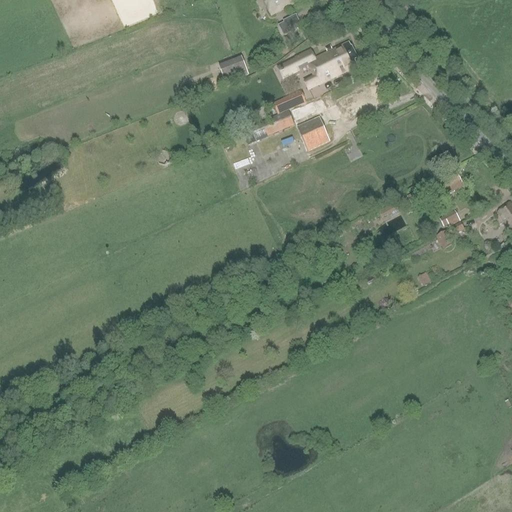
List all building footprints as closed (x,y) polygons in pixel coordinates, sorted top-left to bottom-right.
[(266,0),(270,6),(267,8),(271,16),(300,1),(300,0),(266,0)] [(282,37),(289,33),(301,28),(295,16),(283,21),(281,22),(282,24),(277,26),(282,37)] [(294,62),(281,69),(286,80),(300,74),(298,69),(308,64),(315,79),(305,84),(309,92),(357,67),(354,60),(357,59),(349,44),(315,61),(311,53),(296,60),(296,61),(294,63),(294,62)] [(242,58),(219,67),(225,84),(248,75),(242,58)] [(378,84),(377,82),(360,91),(361,93),(347,100),(346,98),(337,102),(347,121),(370,110),(369,107),(385,99),(384,96),(392,92),(386,80),(378,84)] [(306,104),(301,93),(273,105),(278,116),(306,104)] [(332,93),(323,97),(328,108),(337,104),(332,93)] [(260,125),(251,129),(252,131),(254,135),(257,142),(295,126),(291,119),(289,113),(260,125)] [(330,143),(319,118),(297,128),(308,152),(330,143)] [(242,133),(243,135),(248,146),(257,142),(251,129),(242,133)] [(429,186),(438,202),(464,188),(457,175),(443,182),(441,179),(429,186)] [(424,189),(408,197),(415,211),(431,202),(424,189)] [(511,205),(510,203),(497,213),(511,232),(511,205)] [(395,204),(378,212),(382,219),(398,211),(395,204)] [(450,229),(462,223),(457,213),(441,221),(445,228),(449,226),(450,229)] [(412,231),(407,224),(401,229),(396,223),(385,231),(394,244),(412,231)] [(450,240),(465,231),(462,224),(438,237),(445,250),(453,246),(450,240)] [(420,276),(425,285),(433,281),(428,272),(420,276)]
